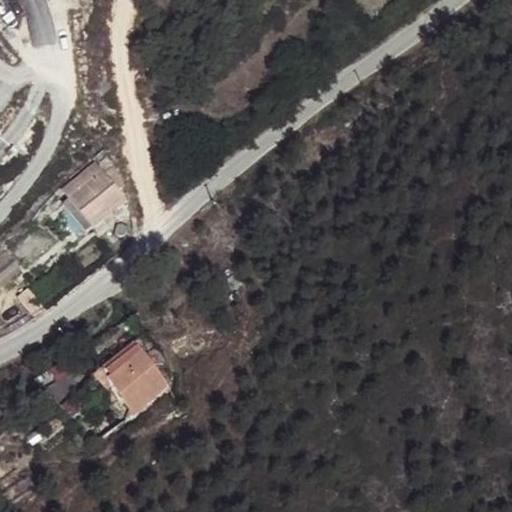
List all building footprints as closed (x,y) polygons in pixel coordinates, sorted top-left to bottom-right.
[(115,180),(101,151),(89,163),(95,166),(109,184),(115,180)] [(123,203),(109,184),(95,166),(63,188),(69,197),(92,226),(123,203)] [(84,232),(92,226),(69,197),(62,202),(84,232)] [(3,249),(0,251),(0,282),(18,267),(3,249)] [(129,415),(138,409),(161,384),(129,344),(95,370),(115,398),(111,403),(119,414),(124,410),(129,415)] [(89,375),(111,403),(115,398),(95,370),(89,375)] [(68,399),(56,409),(70,426),(82,416),(68,399)]
